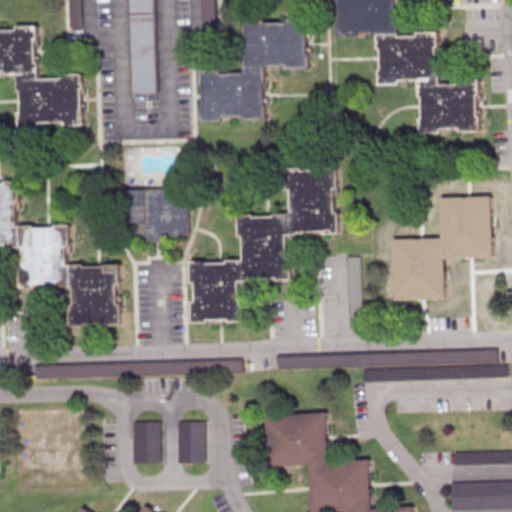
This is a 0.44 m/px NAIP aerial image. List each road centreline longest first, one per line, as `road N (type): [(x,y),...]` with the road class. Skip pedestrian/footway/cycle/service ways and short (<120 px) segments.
road 1 (residential): [(511,337),(0,357)]
road 2 (residential): [(0,395),(202,402),(216,417),(239,511)]
road 3 (residential): [(511,386),(375,397),(370,408),(379,426),(435,511)]
road 4 (residential): [(116,396),(133,477),(144,484),(227,480)]
